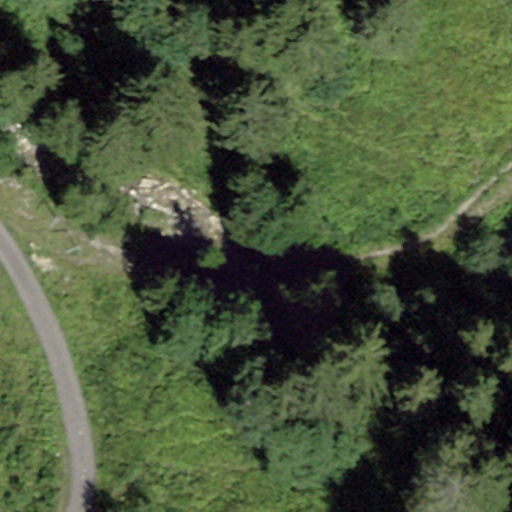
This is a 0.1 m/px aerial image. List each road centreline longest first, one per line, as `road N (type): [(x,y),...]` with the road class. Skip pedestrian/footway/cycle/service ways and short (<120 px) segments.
road 1 (track): [(0,206),(158,265),(234,272),(434,243),(472,221),(511,177)]
road 2 (track): [(78,511),(90,466),(77,375),(0,222)]
